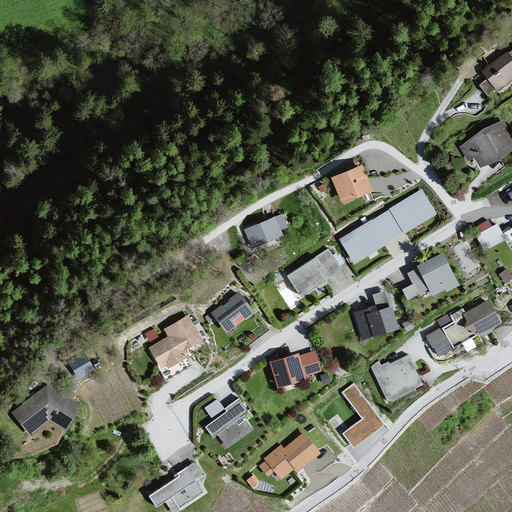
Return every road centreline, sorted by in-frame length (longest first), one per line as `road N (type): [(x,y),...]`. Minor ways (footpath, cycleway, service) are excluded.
road 1 (residential): [(40,362),(81,323),(220,229),(363,146),(385,147),(422,173),(465,221)]
road 2 (residential): [(465,221),(178,410),(170,444),(179,465)]
road 3 (residential): [(511,336),(410,409),(359,465),(297,511)]
